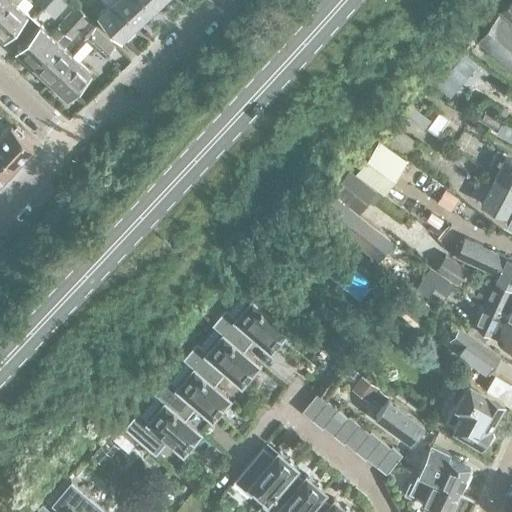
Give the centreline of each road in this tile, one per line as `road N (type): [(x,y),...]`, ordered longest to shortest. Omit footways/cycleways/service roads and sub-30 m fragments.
road 1 (primary): [(337,0),(0,365)]
road 2 (residential): [(68,141),(217,0)]
road 3 (residential): [(388,511),(370,478),(283,404)]
